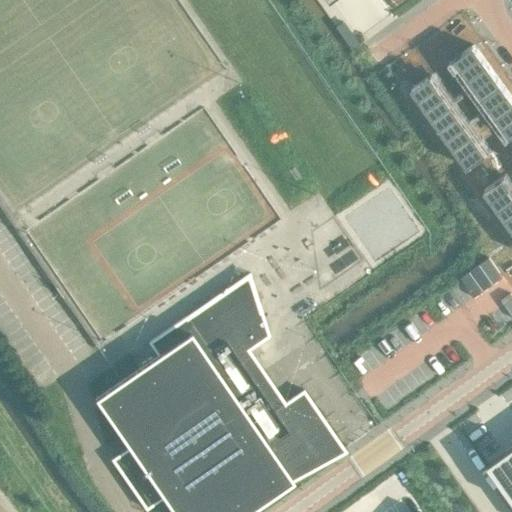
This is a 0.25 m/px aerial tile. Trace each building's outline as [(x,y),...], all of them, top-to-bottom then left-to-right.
[(511,104),(470,47),(451,61),(508,140),(511,136),(511,104)] [(434,74),(415,88),(472,166),(491,152),(434,74)] [(511,180),(504,169),(484,183),(511,221),(511,180)] [(111,458),(146,508),(163,496),(174,511),(245,511),(292,480),(345,451),(344,449),(303,389),(284,401),(248,348),(268,334),(249,272),(148,341),(157,354),(119,380),(95,396),(129,446),(111,458)] [(511,443),(486,462),(511,498),(511,443)]
